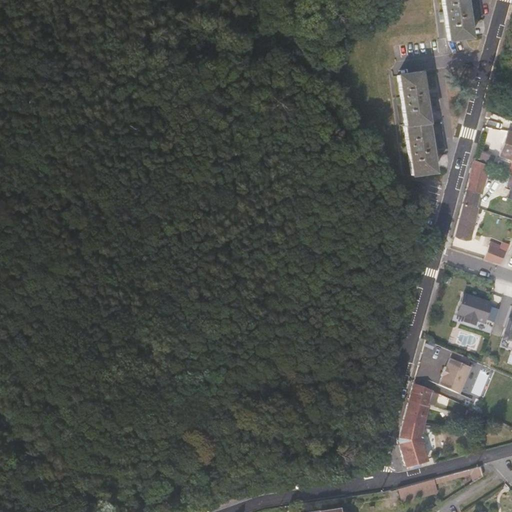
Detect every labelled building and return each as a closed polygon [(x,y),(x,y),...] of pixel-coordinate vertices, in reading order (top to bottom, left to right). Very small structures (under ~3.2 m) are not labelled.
[(441,47),(464,44),(458,0),(436,0),(438,18),(433,18),(434,26),(439,25),(441,47)] [(407,180),(429,178),(418,77),(395,79),(397,100),(393,100),(393,108),(399,107),(403,151),(399,151),(400,160),(404,160),(407,180)] [(499,147),(511,151),(511,124),(508,123),(499,147)] [(481,191),(485,181),(492,161),(474,153),(466,181),(465,183),(452,229),(453,229),(463,233),(466,227),(470,227),(477,203),(474,202),(479,190),(481,191)] [(500,190),(511,193),(511,169),(507,167),(506,165),(503,164),(500,165),(492,161),(485,181),(500,190)] [(501,264),(507,244),(489,238),(483,258),(501,264)] [(492,326),(499,305),(462,292),(454,314),(492,326)] [(436,377),(456,386),(468,359),(465,358),(469,351),(468,351),(451,344),(444,359),(443,359),(439,368),(440,368),(436,377)] [(409,391),(427,399),(432,384),(413,375),(412,374),(407,391),(409,391)] [(420,420),(420,418),(427,399),(409,391),(407,391),(401,412),(403,413),(420,420)] [(426,451),(417,426),(419,423),(420,420),(403,413),(401,412),(395,433),(396,436),(403,457),(426,451)] [(473,484),(480,479),(476,470),(470,472),(471,477),(473,484)] [(430,482),(431,487),(471,477),(470,472),(430,482)] [(398,504),(433,495),(431,487),(430,482),(395,491),(398,504)]
